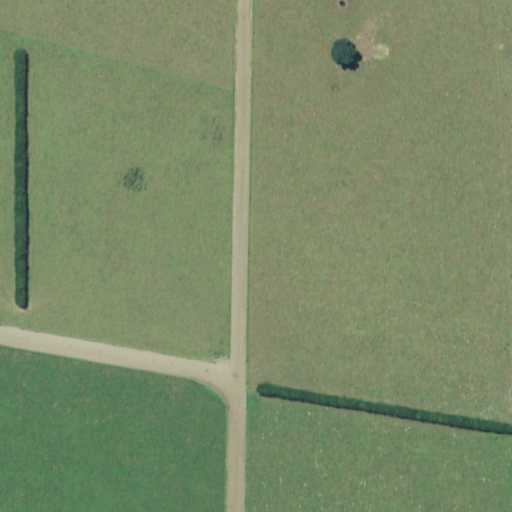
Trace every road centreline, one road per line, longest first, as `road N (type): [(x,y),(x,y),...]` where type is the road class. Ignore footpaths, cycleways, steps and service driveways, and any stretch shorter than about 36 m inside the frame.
road 1 (track): [(246,0),(232,511)]
road 2 (track): [(235,367),(0,327)]
